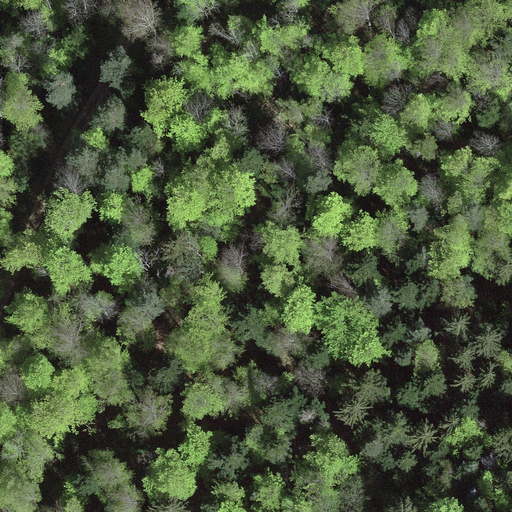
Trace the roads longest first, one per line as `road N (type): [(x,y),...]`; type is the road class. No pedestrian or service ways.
road 1 (track): [(29,511),(54,475),(148,402),(270,194),(270,145),(303,82),(373,0)]
road 2 (track): [(137,0),(114,73),(61,148),(0,304)]
